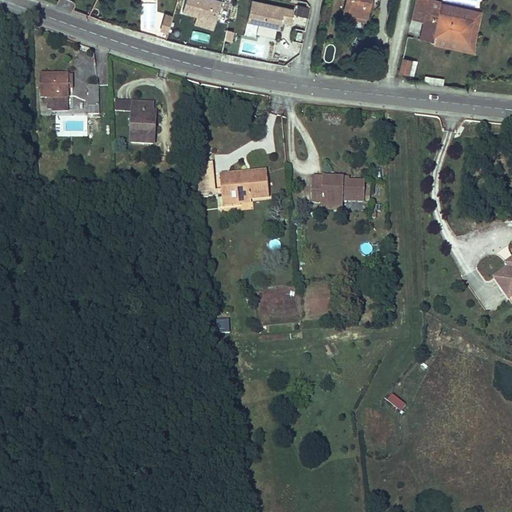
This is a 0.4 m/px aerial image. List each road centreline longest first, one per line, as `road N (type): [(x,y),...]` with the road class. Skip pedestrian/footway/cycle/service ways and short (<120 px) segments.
road 1 (tertiary): [(4,0),(201,66),(386,95)]
road 2 (unknown): [(466,103),(433,197),(496,301)]
road 3 (tertiary): [(386,95),(511,108)]
